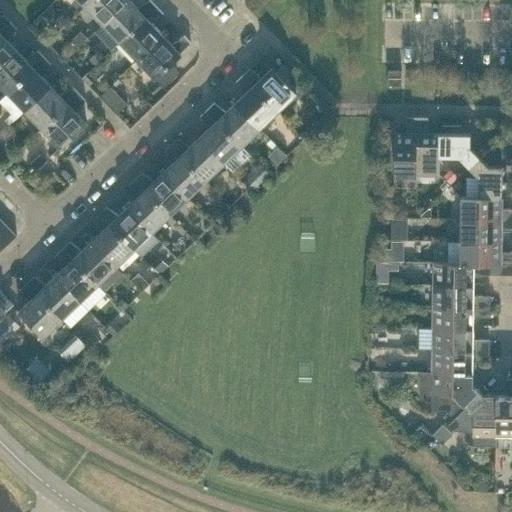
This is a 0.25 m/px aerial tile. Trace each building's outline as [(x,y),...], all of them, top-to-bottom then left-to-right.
[(90,0),(86,4),(103,22),(125,0),(90,0)] [(152,0),(146,0),(138,6),(132,0),(125,0),(103,22),(121,40),(157,5),(152,0)] [(154,23),(164,12),(157,5),(121,40),(138,57),(163,32),(154,23)] [(0,30),(11,20),(4,13),(0,15),(0,30)] [(62,28),(70,20),(63,13),(55,20),(62,28)] [(8,38),(18,27),(11,20),(0,30),(0,64),(17,48),(8,38)] [(79,45),(88,37),(82,31),(73,39),(79,45)] [(163,32),(138,57),(155,75),(154,75),(155,76),(163,84),(164,86),(178,73),(169,63),(171,61),(182,51),(181,50),(191,40),(184,33),(173,42),(163,32)] [(38,49),(26,57),(17,48),(0,64),(0,81),(9,90),(45,56),(38,49)] [(96,63),(105,55),(99,48),(90,57),(96,63)] [(42,74),(52,63),(45,56),(9,90),(25,108),(51,83),(42,74)] [(297,91),(272,66),(272,65),(271,66),(262,75),(250,66),(243,73),(278,108),(296,91),(296,92),(297,91)] [(403,69),(395,69),(389,69),(389,84),(402,84),(403,69)] [(260,125),(278,108),(243,73),(237,79),(245,91),(236,101),(260,125)] [(157,90),(163,84),(155,76),(149,82),(157,90)] [(72,84),(60,93),(51,83),(25,108),(43,126),(79,92),(72,84)] [(76,110),(86,99),(79,92),(43,126),(60,143),(59,144),(60,145),(87,120),(86,119),(85,119),(76,110)] [(226,110),(216,101),(215,100),(208,107),(242,143),(260,125),(236,101),(226,110)] [(224,160),(242,143),(208,107),(201,114),(210,126),(200,135),(224,160)] [(418,173),(418,116),(408,116),(407,132),(396,132),(395,172),(418,173)] [(429,132),(429,116),(418,116),(418,173),(440,173),(440,156),(440,132),(429,132)] [(471,146),(472,132),(440,132),(440,156),(460,156),(470,166),(481,155),(471,146)] [(206,178),(224,160),(200,135),(190,145),(179,135),(172,142),(206,178)] [(188,195),(206,178),(172,142),(165,149),(174,161),(164,170),(188,195)] [(37,169),(48,159),(41,152),(30,162),(37,169)] [(503,165),(490,165),(481,155),(470,166),(479,176),(479,195),(479,196),(503,197),(503,165)] [(451,182),(458,175),(451,167),(444,175),(451,182)] [(155,179),(144,170),(143,170),(136,177),(170,212),(188,195),(164,170),(155,179)] [(152,230),(170,212),(136,177),(129,183),(138,195),(128,205),(152,230)] [(479,196),(479,195),(462,195),(462,218),(511,218),(511,207),(503,207),(503,197),(479,196)] [(107,205),(100,211),(135,247),(142,254),(160,237),(152,230),(128,205),(119,214),(107,205)] [(117,264),(135,247),(100,211),(93,218),(102,230),(93,239),(117,264)] [(0,232),(9,224),(1,216),(0,216),(0,232)] [(511,229),(511,218),(462,218),(461,239),(502,240),(502,229),(511,229)] [(403,235),(404,222),(394,221),(393,234),(403,235)] [(0,250),(18,233),(9,224),(0,232),(0,250)] [(83,249),(72,240),(71,239),(64,246),(99,281),(117,264),(93,239),(83,249)] [(511,250),(502,251),(502,240),(461,239),(461,261),(476,261),(476,262),(511,262),(511,250)] [(386,259),(395,259),(396,245),(386,245),(386,259)] [(81,299),(99,281),(64,246),(58,253),(66,265),(57,274),(81,299)] [(461,261),(435,260),(434,283),(475,283),(475,273),(511,273),(511,262),(476,262),(476,261),(461,261)] [(402,269),(402,261),(391,261),(391,269),(402,269)] [(47,283),(36,274),(29,281),(63,316),(81,299),(57,274),(47,283)] [(46,333),(63,316),(29,281),(22,287),(31,299),(22,308),(21,308),(20,309),(45,335),(46,334),(46,333)] [(402,290),(402,282),(390,282),(390,290),(402,290)] [(475,294),(475,283),(434,283),(434,305),(491,305),(491,295),(475,294)] [(491,316),(491,305),(434,305),(434,326),(475,327),(475,316),(491,316)] [(0,340),(0,341),(18,324),(9,315),(0,324),(0,340)] [(475,337),(475,327),(434,326),(434,348),(490,348),(491,338),(475,337)] [(490,359),(490,348),(434,348),(433,370),(474,370),(474,359),(490,359)] [(37,382),(48,371),(34,357),(23,368),(25,370),(27,372),(37,382)] [(465,403),(480,388),(474,382),(474,370),(433,370),(422,369),(421,387),(422,391),(424,394),(427,397),(431,399),(435,400),(446,400),(446,392),(455,392),(465,403)] [(511,434),(511,377),(508,377),(508,393),(497,393),(497,434),(511,434)] [(468,405),(450,422),(456,427),(467,427),(466,434),(467,437),(469,439),(472,441),(475,442),(493,442),(497,443),(497,434),(497,393),(485,393),(480,388),(473,395),(466,402),(465,403),(468,405)] [(443,443),(454,432),(444,422),(433,433),(443,443)]
